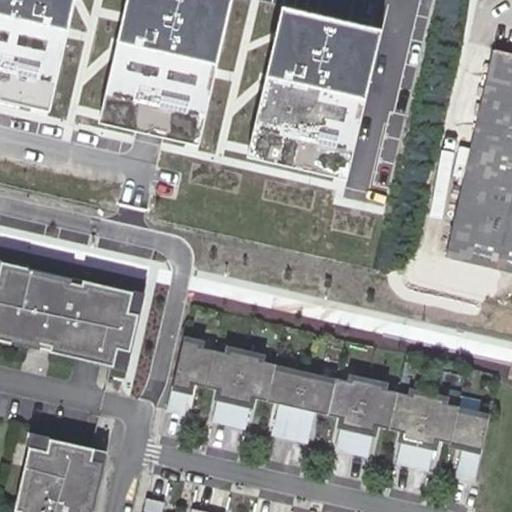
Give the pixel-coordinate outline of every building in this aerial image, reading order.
[(75,0),(0,0),(0,99),(47,112),(70,21),(75,0)] [(240,0),(134,0),(128,26),(104,118),(204,143),(227,52),(240,0)] [(390,27),(291,2),(276,60),(253,153),(352,178),(375,86),(390,27)] [(511,54),(499,51),(451,260),(511,273),(511,54)] [(291,233),(296,206),(197,186),(192,212),(291,233)] [(0,341),(119,370),(136,296),(0,264),(0,341)] [(376,387),(345,380),(344,383),(329,380),(328,384),(268,370),(269,366),(253,362),(254,359),(223,352),(222,355),(193,349),(194,344),(176,341),(163,399),(159,413),(177,417),(184,385),(213,391),(206,424),(238,431),(245,399),(272,406),(265,438),(300,445),(308,413),(336,420),(329,452),(360,459),(367,428),(396,434),(389,466),(421,474),(428,442),(456,448),(449,480),(468,485),(484,420),(451,413),(452,408),(435,404),(435,401),(406,394),(405,397),(376,390),(376,387)] [(84,511),(99,453),(33,438),(31,450),(21,448),(6,511),(84,511)] [(190,511),(186,511),(185,511),(155,511),(157,504),(138,500),(135,511),(190,511)]
